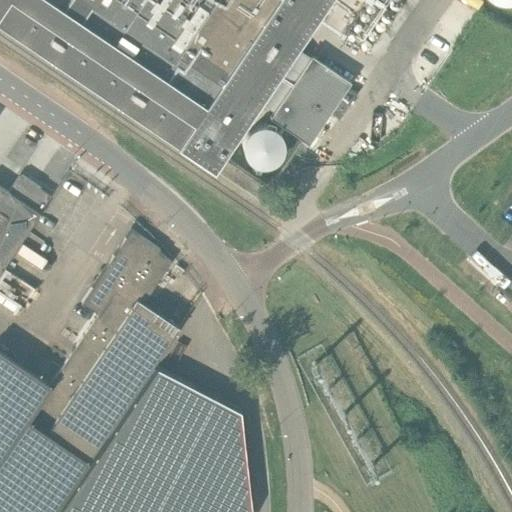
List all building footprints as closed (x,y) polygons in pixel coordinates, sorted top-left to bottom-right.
[(0,0),(0,26),(213,171),(328,0),(0,0)] [(271,106),(309,131),(340,84),(302,59),(271,106)] [(279,159),(282,152),(283,146),(281,137),(277,132),(274,129),(269,127),(263,126),(257,127),(251,130),(247,134),(244,138),(243,145),(243,151),(244,156),(248,161),(252,164),(257,166),(264,167),(269,166),(275,163),(279,159)] [(0,186),(0,271),(51,195),(20,176),(9,193),(0,186)] [(0,511),(52,511),(155,360),(178,327),(144,304),(172,263),(159,254),(161,250),(132,231),(83,303),(99,315),(51,386),(0,351),(0,511)] [(250,511),(251,511),(247,469),(240,410),(159,368),(61,511),(250,511)]
